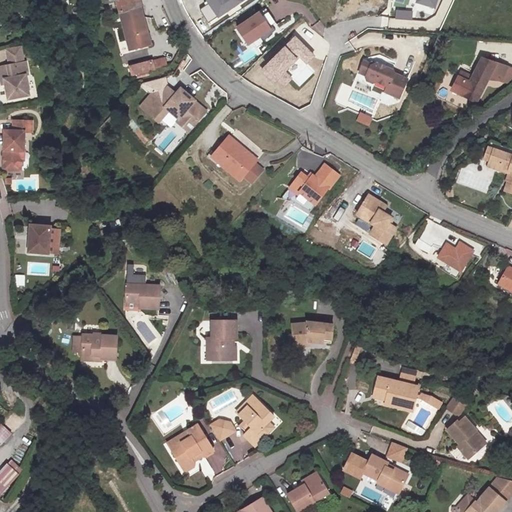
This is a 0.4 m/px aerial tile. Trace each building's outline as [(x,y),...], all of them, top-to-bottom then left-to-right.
[(115,0),(122,22),(108,26),(115,54),(139,47),(140,51),(147,48),(146,45),(150,44),(138,0),(115,0)] [(220,0),(200,0),(206,9),(195,15),(203,28),(246,0),(220,0)] [(396,10),(396,18),(412,19),(412,11),(396,10)] [(261,14),(255,18),(266,35),(272,31),(261,14)] [(255,18),(232,33),(243,50),(266,35),(255,18)] [(295,37),(264,68),(283,87),(291,78),(285,72),(299,57),(306,64),(314,56),(295,37)] [(6,50),(9,66),(24,63),(21,47),(6,50)] [(131,76),(166,67),(163,56),(128,67),(131,76)] [(501,80),(508,67),(482,58),(470,82),(459,78),(453,91),(476,101),(478,101),(490,76),(501,80)] [(11,79),(5,80),(6,85),(8,100),(29,96),(25,77),(29,76),(27,63),(24,63),(9,66),(8,66),(11,79)] [(6,85),(5,80),(11,79),(8,66),(0,68),(0,75),(2,86),(6,85)] [(511,68),(508,67),(501,80),(511,84),(511,82),(511,68)] [(360,68),(356,77),(361,79),(360,83),(361,86),(369,89),(372,88),(382,93),(379,98),(393,104),(402,86),(390,81),(388,76),(374,70),(369,72),(360,68)] [(169,92),(176,84),(173,75),(155,81),(163,87),(169,92)] [(149,104),(168,119),(177,108),(187,116),(199,126),(214,109),(202,100),(204,98),(189,86),(185,91),(176,84),(169,92),(163,87),(149,104)] [(199,126),(187,116),(186,118),(186,120),(195,128),(198,128),(199,126)] [(6,134),(5,174),(21,175),(21,165),(26,166),(27,135),(33,136),(34,124),(16,124),(15,134),(6,134)] [(144,144),(149,140),(139,128),(134,132),(144,144)] [(166,128),(154,141),(167,154),(180,142),(166,128)] [(214,154),(247,186),(253,179),(259,185),(270,173),(265,168),(269,165),(236,132),(214,154)] [(489,162),(495,149),(489,146),(483,159),(489,162)] [(501,166),(499,172),(507,176),(511,166),(511,170),(505,186),(511,188),(511,155),(495,149),(489,162),(501,166)] [(487,167),(499,172),(501,166),(489,162),(487,167)] [(297,199),(312,211),(330,187),(332,188),(343,174),(327,163),(317,176),(314,173),(310,178),(304,174),(287,196),(297,199)] [(378,217),(375,222),(378,224),(373,232),(389,242),(399,224),(392,220),(395,215),(386,210),(389,203),(372,194),(363,208),(378,217)] [(360,213),(375,222),(378,217),(363,208),(360,213)] [(31,226),(28,253),(47,256),(49,228),(31,226)] [(49,228),(47,256),(57,257),(60,229),(49,228)] [(438,257),(460,270),(473,251),(459,243),(455,249),(446,244),(438,257)] [(29,263),(29,273),(43,274),(43,263),(29,263)] [(511,271),(507,269),(497,287),(511,294),(511,271)] [(126,282),(145,282),(145,272),(133,272),(127,272),(126,282)] [(22,275),(14,276),(15,285),(23,284),(22,275)] [(126,282),(126,301),(140,301),(140,307),(159,307),(159,282),(145,282),(126,282)] [(140,309),(140,307),(140,301),(126,301),(126,309),(140,309)] [(215,323),(214,341),(213,363),(234,364),(235,352),(231,352),(231,347),(235,347),(235,340),(237,340),(238,324),(215,323)] [(294,329),(296,344),(313,341),(334,343),(335,328),(311,326),(294,329)] [(103,356),(103,360),(117,360),(117,337),(73,337),(74,355),(83,355),(83,357),(103,356)] [(313,341),(296,344),(296,350),(314,347),(313,341)] [(420,393),(378,383),(374,403),(388,406),(388,405),(399,407),(397,415),(414,419),(420,393)] [(469,404),(456,397),(450,409),(462,416),(469,404)] [(440,404),(421,400),(420,405),(438,414),(440,404)] [(239,418),(242,421),(251,412),(254,415),(262,407),(256,401),(239,418)] [(251,412),(242,421),(247,425),(253,431),(246,438),(243,441),(254,451),(267,438),(262,432),(275,419),(262,407),(254,415),(251,412)] [(0,444),(11,434),(0,424),(0,444)] [(459,426),(448,434),(460,450),(457,453),(468,466),(477,459),(475,456),(484,448),(478,440),(476,441),(474,439),(477,436),(467,424),(461,428),(459,426)] [(240,432),(246,438),(253,431),(247,425),(240,432)] [(224,427),(214,432),(223,448),(239,438),(234,429),(224,427)] [(193,440),(172,452),(184,475),(187,476),(194,470),(195,467),(191,459),(195,457),(197,460),(203,456),(206,460),(215,455),(200,428),(190,434),(193,440)] [(168,446),(172,452),(193,440),(190,434),(168,446)] [(407,453),(396,448),(390,462),(401,467),(407,453)] [(195,467),(206,460),(203,456),(197,460),(195,457),(191,459),(195,467)] [(363,479),(369,468),(352,460),(343,477),(360,485),(363,479)] [(388,469),(372,461),(369,468),(363,479),(378,487),(377,489),(399,501),(409,482),(387,471),(388,469)] [(0,493),(14,480),(4,469),(0,473),(0,493)] [(285,501),(291,511),(305,511),(326,501),(317,483),(285,501)] [(511,489),(495,485),(491,489),(508,503),(511,498),(511,489)] [(491,489),(486,496),(503,510),(508,503),(491,489)] [(346,494),(342,501),(351,505),(354,499),(346,494)] [(503,510),(486,496),(474,510),(465,502),(455,511),(502,511),(504,510),(503,510)] [(265,511),(260,502),(243,511),(265,511)]
